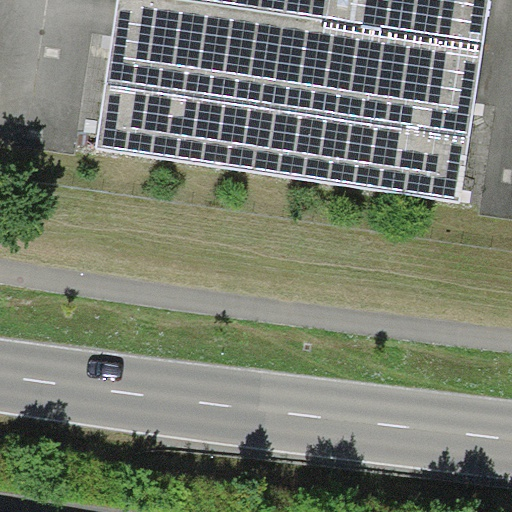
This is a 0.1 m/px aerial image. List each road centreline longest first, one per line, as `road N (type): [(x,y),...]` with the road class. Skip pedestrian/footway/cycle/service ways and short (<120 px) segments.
road 1 (track): [(511,346),(0,271)]
road 2 (primary): [(0,373),(511,437)]
